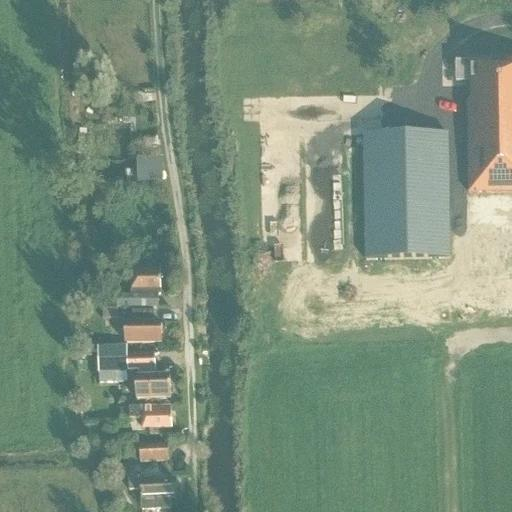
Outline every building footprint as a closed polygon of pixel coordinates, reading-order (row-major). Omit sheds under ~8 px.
[(468,195),(511,194),(511,61),(469,62),(469,63),(456,63),(456,84),(470,84),(470,88),(472,88),(472,102),(467,102),(468,195)] [(366,262),(450,260),(448,135),(364,136),(366,262)] [(337,273),(335,142),(310,142),(312,273),(337,273)] [(286,243),(285,225),(265,226),(267,284),(301,283),(299,243),(286,243)] [(119,295),(119,310),(159,310),(159,296),(161,296),(161,268),(131,268),(131,295),(119,295)] [(344,339),(395,332),(392,312),(366,316),(364,300),(339,303),(344,339)] [(116,313),(99,313),(99,324),(116,324),(116,313)] [(155,325),(155,313),(134,313),(134,325),(126,325),(126,345),(162,345),(162,325),(155,325)] [(326,315),(283,316),(284,343),(327,342),(326,315)] [(137,402),(171,400),(170,379),(155,379),(154,354),(127,355),(126,347),(97,349),(99,375),(137,373),(137,380),(136,380),(137,402)] [(143,410),(143,408),(130,409),(130,420),(143,420),(143,430),(149,430),(149,437),(159,437),(158,430),(172,430),(171,409),(143,410)] [(134,451),(133,440),(117,441),(117,452),(134,451)] [(169,462),(169,447),(142,448),(142,463),(169,462)] [(141,475),(128,476),(129,492),(141,491),(142,503),(142,511),(159,511),(171,511),(170,501),(176,501),(175,481),(142,483),(141,475)]
